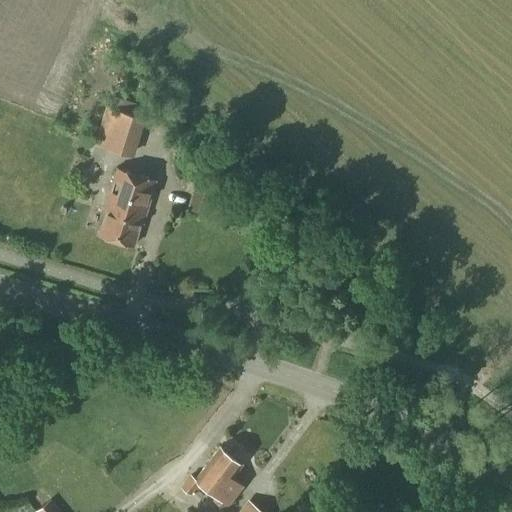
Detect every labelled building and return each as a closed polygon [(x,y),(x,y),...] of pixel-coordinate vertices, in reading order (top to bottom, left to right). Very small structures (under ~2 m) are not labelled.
[(134,156),(145,118),(106,105),(94,144),(134,156)] [(142,223),(155,180),(116,169),(104,211),(106,212),(100,235),(133,245),(140,222),(142,223)] [(194,186),(188,209),(209,215),(215,192),(194,186)] [(245,486),(233,476),(243,463),(220,446),(196,478),(191,474),(181,486),(191,494),(200,482),(217,496),(214,500),(227,510),(245,486)] [(60,511),(49,499),(34,511),(60,511)] [(265,511),(248,499),(237,511),(265,511)]
